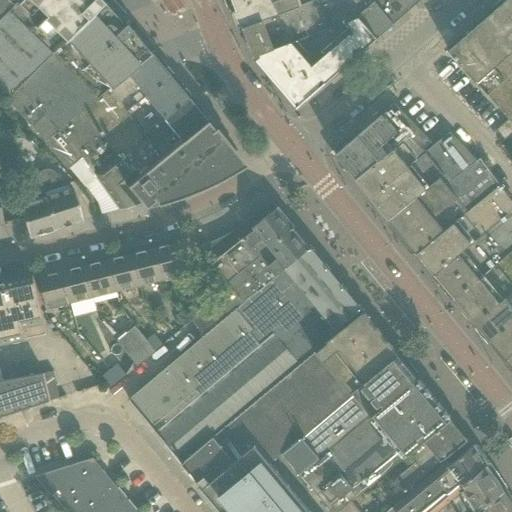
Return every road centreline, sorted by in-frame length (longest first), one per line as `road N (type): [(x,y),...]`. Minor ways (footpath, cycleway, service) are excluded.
road 1 (residential): [(289,146),(511,412)]
road 2 (residential): [(0,255),(143,223),(213,198),(289,146)]
road 3 (residential): [(188,511),(103,423),(0,445)]
road 4 (residential): [(289,146),(454,0)]
road 5 (residential): [(218,44),(289,146)]
